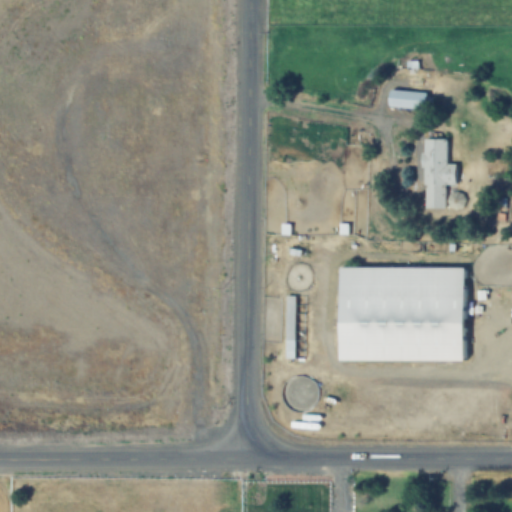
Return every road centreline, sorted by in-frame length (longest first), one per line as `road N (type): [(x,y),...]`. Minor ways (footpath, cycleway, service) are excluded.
road 1 (secondary): [(511,461),(0,461)]
road 2 (secondary): [(247,461),(249,0)]
